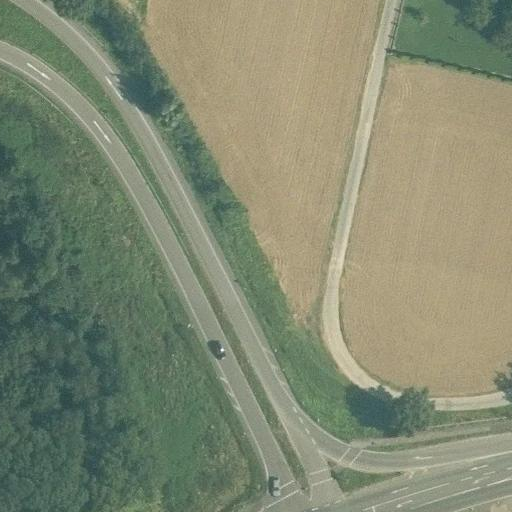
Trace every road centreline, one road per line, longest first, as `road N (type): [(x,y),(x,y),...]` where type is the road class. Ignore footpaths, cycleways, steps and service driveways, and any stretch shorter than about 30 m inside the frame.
road 1 (motorway): [(0,52),(67,94),(127,168),(304,511)]
road 2 (unclassified): [(394,0),(330,290),(336,336),(353,373),(390,394),(467,404),(511,396)]
road 3 (motorway): [(298,431),(152,128),(113,65),(37,0)]
road 4 (motorway): [(505,478),(351,457),(298,431)]
